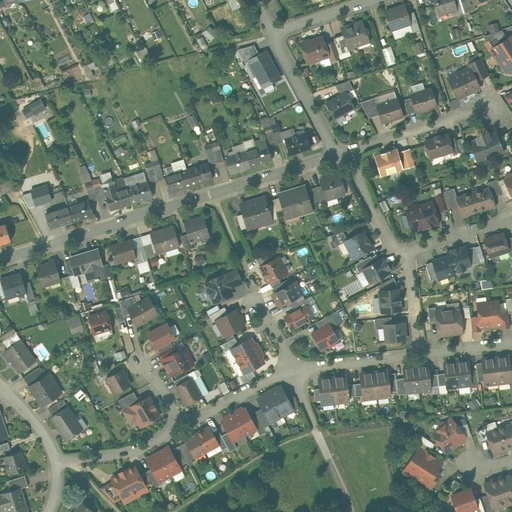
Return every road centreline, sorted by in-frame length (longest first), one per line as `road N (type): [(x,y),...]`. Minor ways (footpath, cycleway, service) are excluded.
road 1 (residential): [(0,262),(335,155)]
road 2 (residential): [(56,457),(139,447),(292,370)]
road 3 (residential): [(292,370),(349,511)]
road 4 (residential): [(345,151),(483,110)]
road 5 (residential): [(272,35),(335,155)]
road 6 (residential): [(292,370),(419,352)]
road 7 (residential): [(397,253),(511,217)]
